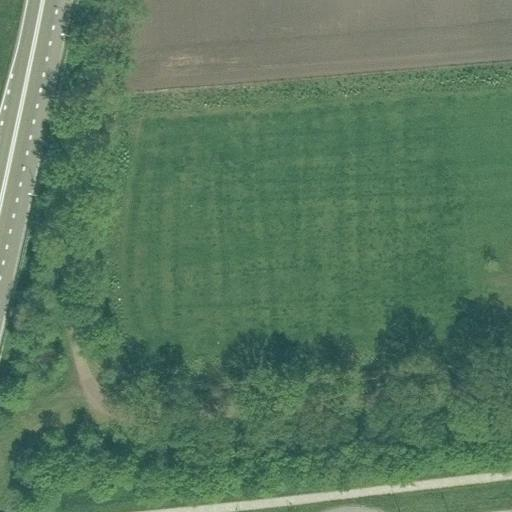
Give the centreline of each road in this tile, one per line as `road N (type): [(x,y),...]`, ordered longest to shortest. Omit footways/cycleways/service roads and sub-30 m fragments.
road 1 (unclassified): [(112,0),(67,266),(70,309),(99,405),(142,418),(511,386)]
road 2 (trunk): [(0,208),(43,0)]
